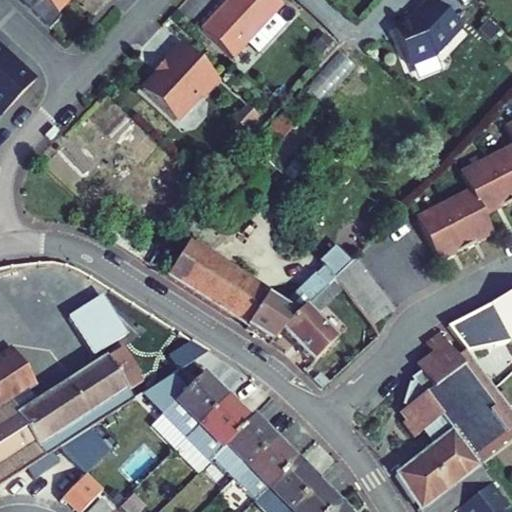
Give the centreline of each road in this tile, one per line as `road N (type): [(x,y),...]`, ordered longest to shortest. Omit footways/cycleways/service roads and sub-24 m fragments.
road 1 (residential): [(326,419),(84,258),(39,243),(2,246)]
road 2 (residential): [(326,419),(420,316),(511,265)]
road 3 (residential): [(0,191),(23,139),(77,81)]
